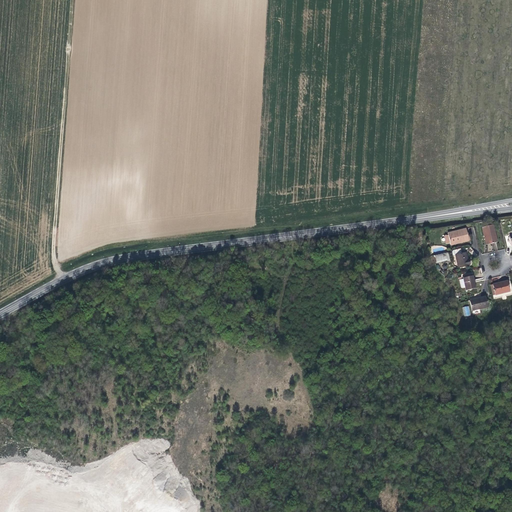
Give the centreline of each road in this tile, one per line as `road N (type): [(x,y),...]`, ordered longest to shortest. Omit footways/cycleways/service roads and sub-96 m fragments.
road 1 (primary): [(0,314),(101,264),(511,204)]
road 2 (track): [(71,0),(53,254),(62,282)]
